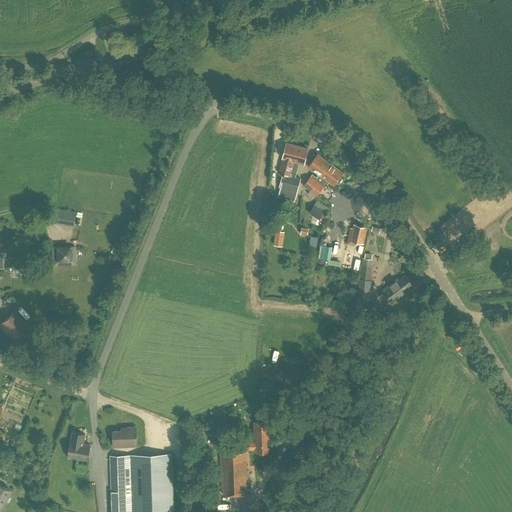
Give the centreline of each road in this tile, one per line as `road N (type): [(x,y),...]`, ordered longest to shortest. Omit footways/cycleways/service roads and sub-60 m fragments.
road 1 (unclassified): [(467,319),(342,137),(302,120),(128,88),(105,60)]
road 2 (unknown): [(210,103),(182,154),(104,365),(105,511)]
road 3 (track): [(359,511),(443,336),(463,312)]
road 4 (secondary): [(105,60),(309,0)]
